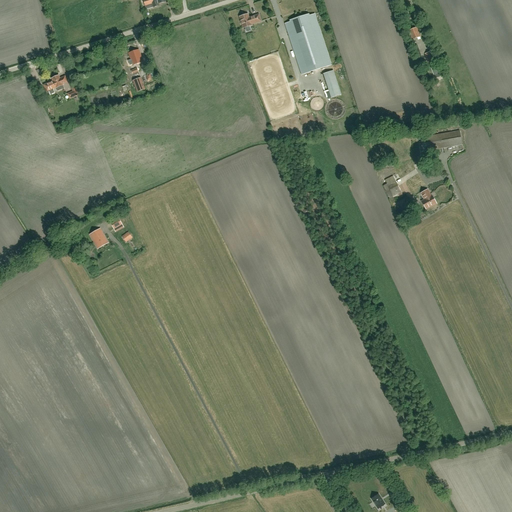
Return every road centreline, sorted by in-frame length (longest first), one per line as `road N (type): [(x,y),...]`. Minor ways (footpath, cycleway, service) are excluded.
road 1 (unclassified): [(161,511),(511,432)]
road 2 (unclassified): [(0,73),(233,0)]
road 3 (unclassified): [(511,308),(449,172)]
